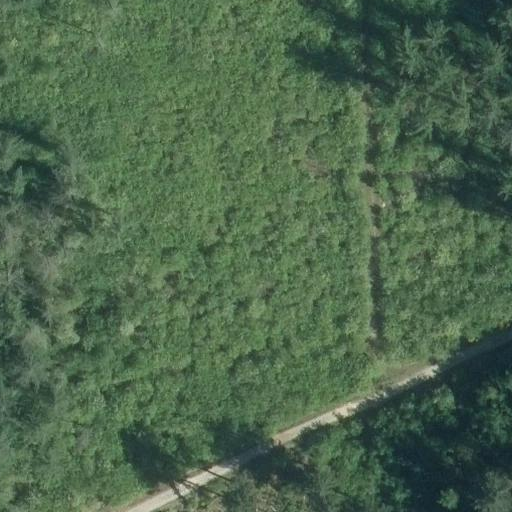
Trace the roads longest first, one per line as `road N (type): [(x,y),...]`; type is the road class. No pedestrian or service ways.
road 1 (track): [(136,511),(511,331)]
road 2 (track): [(364,0),(376,330),(391,390)]
